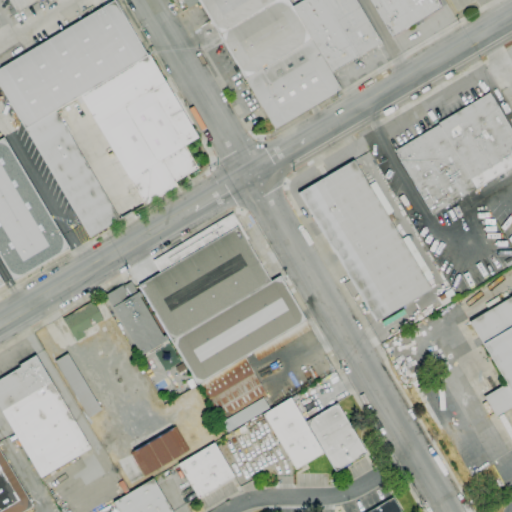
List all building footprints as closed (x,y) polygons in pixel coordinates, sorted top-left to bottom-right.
[(25,128),(0,86),(0,68),(114,0),(147,56),(80,96),(55,110),(25,128)] [(37,0),(17,12),(9,0),(37,0)] [(275,129),(199,1),(188,8),(183,0),(288,0),(292,6),(302,0),(355,0),(381,43),(331,73),(341,90),(275,129)] [(392,36),(370,0),(438,0),(442,6),(392,36)] [(147,56),(148,55),(198,138),(184,146),(198,168),(174,182),(177,186),(145,205),(80,96),(147,56)] [(511,167),(433,215),(394,151),(439,124),(438,123),(489,92),(511,130),(511,167)] [(55,110),(120,220),(90,237),(25,128),(55,110)] [(14,281),(0,257),(0,138),(3,137),(69,248),(14,281)] [(375,322),(319,227),(318,227),(311,216),(312,216),(298,193),(354,160),(431,288),(375,322)] [(253,352),(244,357),(199,384),(198,385),(139,286),(160,273),(153,261),(233,213),(249,239),(246,240),(270,281),(279,276),(306,321),(253,352)] [(140,355),(105,295),(121,285),(122,286),(130,281),(137,293),(139,291),(142,296),(140,297),(163,336),(165,335),(168,339),(161,343),(162,346),(150,353),(148,351),(140,355)] [(442,307),(437,297),(451,289),(456,298),(442,307)] [(511,406),(495,417),(484,397),(506,384),(469,322),(511,296),(511,406)] [(76,341),(63,319),(92,301),(103,319),(83,331),(85,336),(76,341)] [(306,321),(311,329),(258,360),(253,352),(306,321)] [(89,418),(55,361),(67,354),(101,410),(89,418)] [(41,478),(0,408),(0,379),(21,367),(19,365),(35,355),(90,448),(41,478)] [(221,422),(199,384),(244,357),(267,396),(263,399),(262,398),(221,422)] [(458,415),(438,380),(415,393),(435,428),(458,415)] [(263,399),(269,408),(228,432),(221,422),(262,398),(263,399)] [(295,470),(262,414),(290,398),(323,453),(295,470)] [(335,471),(306,422),(336,403),(366,453),(335,471)] [(144,476),(131,454),(175,427),(188,449),(144,476)] [(199,498),(178,464),(214,443),(234,477),(199,498)] [(24,511),(0,511),(0,451),(33,507),(24,511)] [(118,511),(113,502),(153,479),(172,511),(118,511)] [(367,511),(392,498),(400,511),(367,511)]
